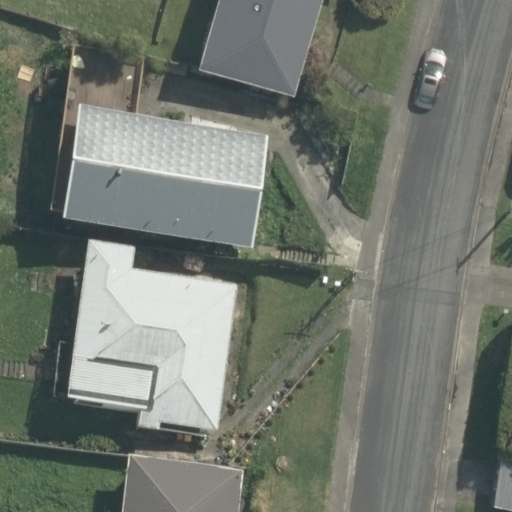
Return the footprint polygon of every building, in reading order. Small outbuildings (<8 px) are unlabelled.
[(215,0),(195,65),(294,96),(322,0),(215,0)] [(264,143),(75,117),(62,232),(252,256),(264,143)] [(134,255),(87,249),(71,370),(56,368),(52,404),(66,405),(66,409),(140,418),(137,435),(160,439),(161,430),(219,438),(237,291),(132,277),(134,255)] [(511,511),(511,462),(500,461),(491,511),(511,511)] [(239,511),(243,476),(126,463),(121,511),(239,511)]
